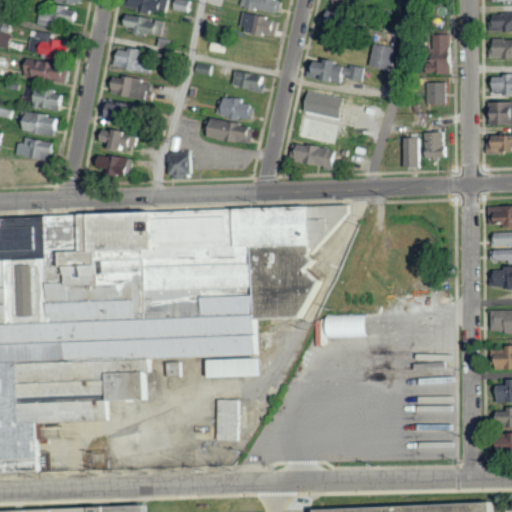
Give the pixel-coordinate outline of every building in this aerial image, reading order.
[(166,0),(135,0),(134,10),(168,13),(169,0),(166,0)] [(194,0),(185,0),(175,0),(175,11),(193,11),(194,0)] [(285,15),(288,1),(281,0),(243,0),(243,5),(285,15)] [(43,20),(81,29),(85,9),(63,4),(61,13),(45,9),(43,20)] [(327,27),(355,31),(357,12),(329,9),(327,27)] [(511,12),(500,13),(500,32),(511,31),(511,12)] [(166,37),(169,20),(129,13),(127,25),(141,28),(140,33),(166,37)] [(281,36),(284,18),(246,13),(244,31),(281,36)] [(16,35),(3,31),(0,44),(13,48),(16,35)] [(457,75),(457,56),(453,56),(453,48),(452,48),(453,35),(442,35),(441,52),(439,51),(438,74),(457,75)] [(76,59),(79,41),(39,36),(37,53),(76,59)] [(496,58),(511,57),(511,38),(495,39),(496,58)] [(374,66),(397,70),(401,47),(379,43),(374,66)] [(154,73),(158,51),(134,47),(133,52),(122,50),(119,66),(154,73)] [(32,78),(72,83),(74,71),(66,70),(67,63),(34,59),(32,78)] [(368,67),(344,64),(345,62),(321,59),(320,67),(313,66),(312,78),(348,82),(348,78),(366,80),(368,67)] [(271,90),(272,82),(259,81),(260,73),(238,70),(236,87),(271,90)] [(116,74),(113,92),(150,99),(153,82),(116,74)] [(511,74),(499,75),(498,93),(511,93),(511,74)] [(450,104),(451,82),(432,82),(431,104),(450,104)] [(68,110),(70,91),(34,86),(32,101),(38,102),(38,107),(68,110)] [(312,112),(348,117),(350,97),(314,93),(312,112)] [(225,96),(222,115),(258,120),(260,104),(249,103),(249,100),(225,96)] [(107,118),(139,124),(143,105),(110,99),(107,118)] [(511,101),(495,102),(496,125),(511,124),(511,101)] [(64,132),(63,113),(26,114),(27,133),(64,132)] [(209,129),(216,130),(216,138),(258,143),(260,124),(210,119),(209,129)] [(104,141),(112,142),(111,147),(140,151),(141,140),(134,139),(135,132),(106,128),(104,141)] [(427,134),(428,158),(451,157),(450,133),(427,134)] [(511,134),(493,134),(493,150),(511,150),(511,134)] [(21,143),(20,155),(59,160),(62,137),(54,136),(54,140),(29,137),(28,143),(21,143)] [(427,167),(426,138),(407,138),(407,168),(427,167)] [(343,147),(298,145),(297,163),(342,165),(343,147)] [(197,176),(197,151),(175,151),(176,176),(197,176)] [(105,173),(135,176),(137,157),(107,154),(105,173)] [(58,180),(58,161),(11,161),(11,180),(58,180)] [(0,475),(0,214),(351,204),(351,212),(313,254),(318,259),(310,268),(324,281),(304,316),(259,318),(261,375),(211,376),(211,354),(152,356),(153,371),(147,371),(148,396),(109,398),(109,418),(38,420),(39,474),(0,475)] [(511,206),(497,206),(497,227),(511,227),(511,206)] [(497,247),(511,246),(511,232),(496,233),(497,247)] [(511,248),(496,249),(496,260),(511,260),(511,264),(511,248)] [(495,287),(511,286),(511,268),(495,269),(495,287)] [(511,309),(496,310),(496,331),(511,331),(511,309)] [(332,337),(377,336),(376,314),(328,315),(328,320),(317,321),(317,346),(332,346),(332,337)] [(511,369),(511,346),(510,346),(510,350),(499,349),(498,370),(511,369)] [(499,385),(498,402),(511,401),(511,379),(508,379),(508,385),(499,385)] [(220,440),(245,440),(246,400),(221,400),(220,440)] [(0,511),(501,511),(501,507),(500,501),(318,509),(318,511),(153,511),(153,504),(110,506),(90,506),(23,509),(13,510),(0,510),(0,511)]
